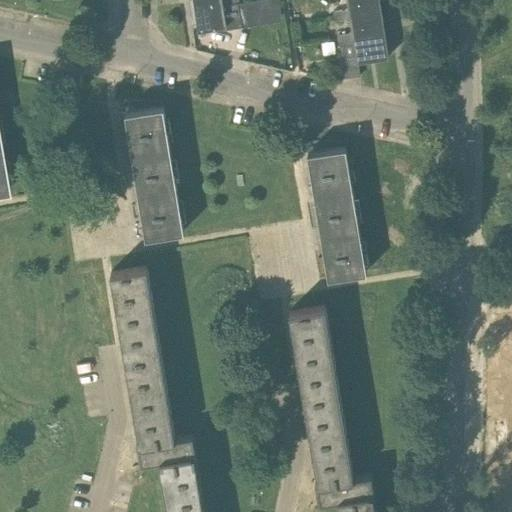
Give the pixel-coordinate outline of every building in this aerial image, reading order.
[(350,14),(381,9),(379,0),(331,0),(335,20),(351,18),(350,14)] [(223,2),(195,6),(199,30),(226,26),(226,30),(242,27),(238,3),(224,5),(223,2)] [(354,38),(385,33),(381,9),(350,14),(351,18),(335,20),(339,44),(338,44),(338,45),(355,42),(354,38)] [(343,69),(359,67),(358,62),(388,57),(385,33),(354,38),(355,42),(338,45),(340,59),(341,59),(343,69)] [(298,73),(306,74),(308,60),(297,61),(298,73)] [(359,67),(343,69),(344,79),(360,76),(359,67)] [(132,154),(170,148),(164,106),(126,112),(132,154)] [(315,194),(353,188),(346,146),(308,153),(315,194)] [(139,196),(177,190),(170,148),(132,154),(139,196)] [(322,236),(360,230),(353,188),(315,194),(322,236)] [(177,190),(139,196),(146,238),(184,231),(177,190)] [(360,230),(322,236),(329,278),(367,272),(360,230)] [(139,443),(142,463),(160,460),(169,511),(204,511),(195,454),(196,454),(193,435),(175,438),(146,267),(112,272),(111,273),(111,274),(112,274),(140,443),(139,443)] [(317,483),(321,502),(339,499),(339,503),(340,511),(376,511),(373,494),(375,494),(371,474),(353,477),(325,306),(290,312),(290,313),(291,313),(319,482),(317,483)] [(511,344),(492,348),(511,476),(511,344)]
